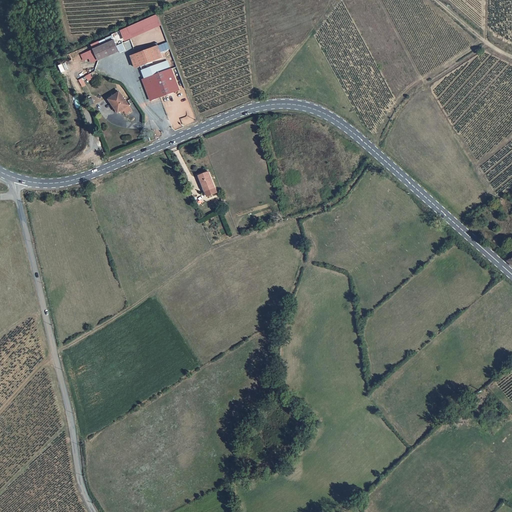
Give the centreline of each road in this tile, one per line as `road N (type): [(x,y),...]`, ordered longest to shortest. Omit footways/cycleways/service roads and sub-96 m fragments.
road 1 (primary): [(511,273),(342,124),(301,105),(245,109),(65,181),(14,177)]
road 2 (track): [(54,351),(210,249),(330,197),(412,86),(485,41)]
road 3 (tertiary): [(92,511),(16,195)]
road 4 (track): [(59,0),(69,39),(77,41),(174,0)]
